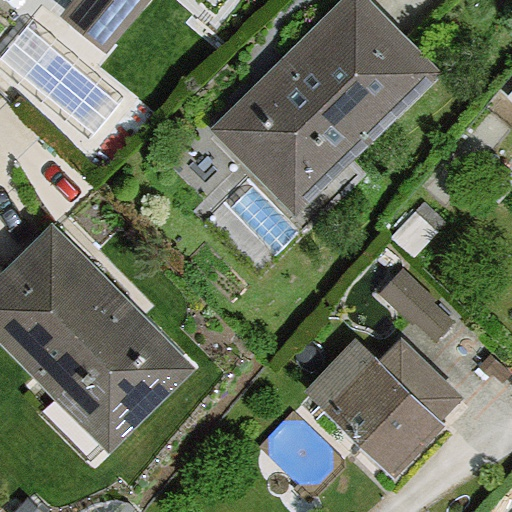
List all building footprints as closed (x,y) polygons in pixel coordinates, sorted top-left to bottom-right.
[(72,0),(61,13),(106,48),(144,0),(72,0)] [(368,0),(346,0),(216,129),(298,212),(439,71),(368,0)] [(484,125),(432,187),(447,199),(499,137),(484,125)] [(426,201),(394,237),(414,255),(446,220),(426,201)] [(189,372),(53,231),(0,282),(0,334),(111,448),(189,372)] [(404,271),(382,295),(412,323),(416,320),(438,340),(454,322),(433,303),(436,300),(404,271)] [(445,425),(361,343),(314,392),(398,474),(445,425)]
